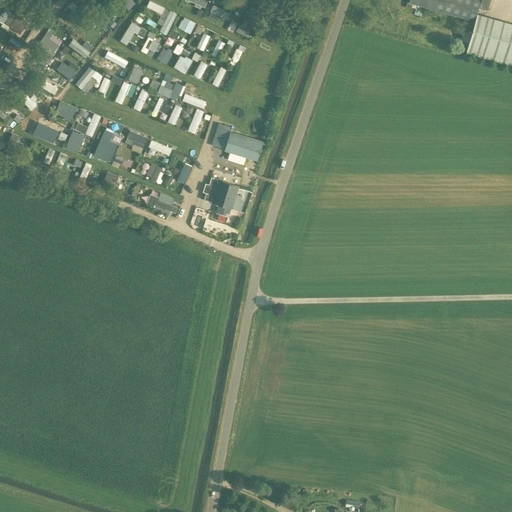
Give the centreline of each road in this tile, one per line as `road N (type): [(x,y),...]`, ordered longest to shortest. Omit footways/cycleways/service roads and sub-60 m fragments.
road 1 (unclassified): [(208,511),(256,261),(345,0)]
road 2 (track): [(250,301),(511,295)]
